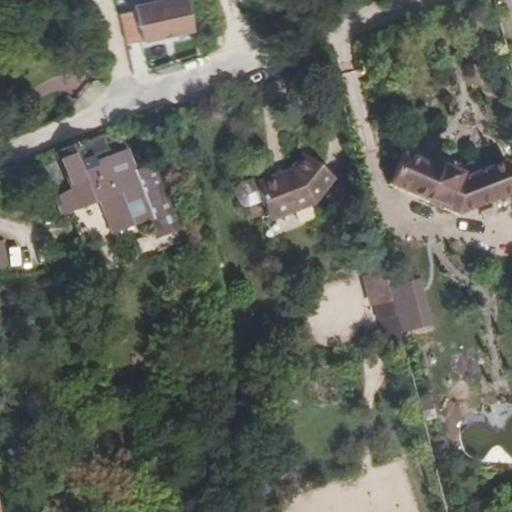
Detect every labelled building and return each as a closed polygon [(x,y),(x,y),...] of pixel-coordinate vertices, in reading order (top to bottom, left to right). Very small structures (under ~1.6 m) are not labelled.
[(169,0),(118,12),(126,45),(194,30),(187,0),(169,0)] [(334,84),(331,71),(311,77),(314,89),(334,84)] [(76,210),(89,240),(118,228),(131,222),(144,257),(195,239),(166,162),(142,171),(140,165),(136,167),(129,152),(115,156),(108,154),(102,140),(89,146),(88,142),(61,153),(76,190),(75,192),(76,210)] [(259,183),(273,219),(317,202),(338,178),(308,153),(294,170),(259,183)] [(511,165),(511,163),(476,176),(465,180),(463,179),(465,175),(447,167),(446,170),(409,153),(394,185),(462,215),(511,197),(511,165)] [(76,210),(75,192),(61,198),(67,213),(76,210)] [(380,304),(396,300),(388,269),(371,274),(378,304),(380,304)] [(396,300),(380,304),(383,320),(385,319),(389,335),(403,332),(396,300)]
